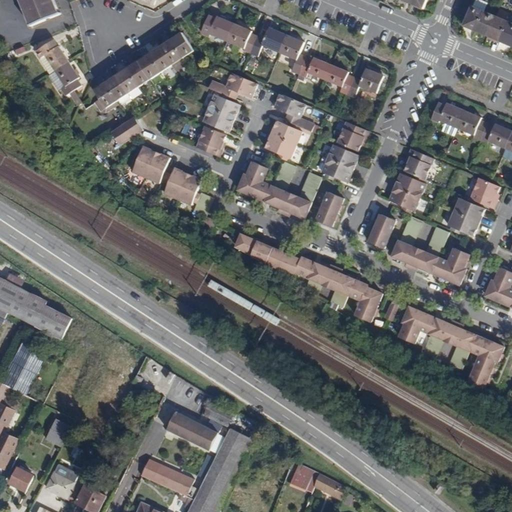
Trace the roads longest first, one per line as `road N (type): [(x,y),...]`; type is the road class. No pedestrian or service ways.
road 1 (primary): [(0,219),(429,511)]
road 2 (residential): [(344,250),(429,51)]
road 3 (residential): [(344,250),(226,207),(234,175)]
road 4 (residential): [(465,308),(344,250)]
road 5 (residential): [(194,0),(162,21),(110,33),(94,7)]
